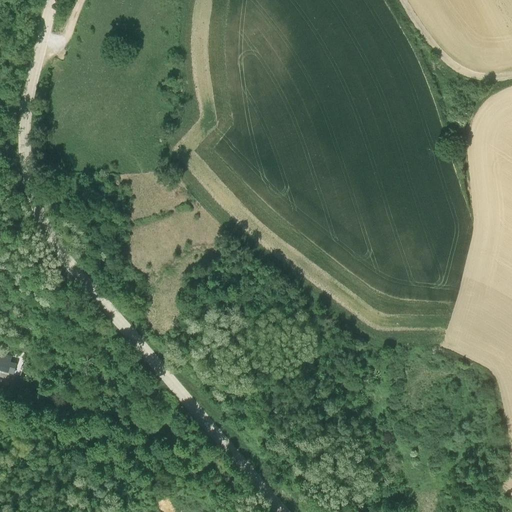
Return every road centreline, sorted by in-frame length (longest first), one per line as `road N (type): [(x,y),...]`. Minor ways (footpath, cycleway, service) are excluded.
road 1 (tertiary): [(52,0),(22,137),(40,219),(86,285),(285,511)]
road 2 (track): [(356,511),(399,488),(428,492),(458,458),(473,381),(462,367),(422,358),(408,365),(409,377)]
road 3 (track): [(401,0),(457,69),(511,75)]
